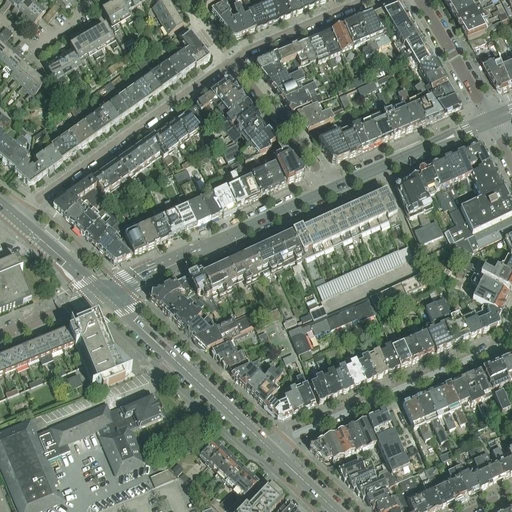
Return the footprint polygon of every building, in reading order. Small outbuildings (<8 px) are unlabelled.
[(10,6),(14,0),(3,0),(7,3),(0,11),(0,12),(3,15),(11,7),(10,6)] [(18,13),(29,0),(14,0),(10,6),(11,7),(15,10),(11,13),(16,17),(19,13),(18,13)] [(26,20),(37,7),(29,0),(18,13),(19,13),(23,17),(20,20),(23,23),(26,20)] [(53,0),(66,10),(67,8),(70,6),(73,9),(76,5),(70,0),(70,1),(68,0),(53,0)] [(132,24),(126,14),(119,3),(116,5),(112,0),(102,6),(105,11),(101,13),(114,35),(118,33),(116,29),(126,23),(128,27),(132,24)] [(117,0),(119,3),(126,14),(135,9),(129,0),(117,0)] [(129,0),(135,9),(144,3),(141,0),(129,0)] [(151,10),(156,19),(172,10),(169,6),(173,3),(171,0),(168,0),(164,3),(158,6),(151,10)] [(192,0),(198,9),(204,6),(206,10),(221,2),(223,0),(192,0)] [(225,10),(227,9),(243,0),(232,0),(224,5),(210,13),(231,39),(232,40),(233,40),(234,41),(235,41),(236,41),(237,40),(240,39),(233,22),(231,21),(228,18),(230,16),(225,10)] [(259,8),(258,8),(267,28),(279,23),(270,3),(265,5),(262,0),(261,0),(257,2),(259,8)] [(283,0),(277,0),(270,3),(279,23),(290,18),(283,0)] [(297,0),(283,0),(290,18),(302,13),(297,0)] [(297,0),(302,13),(314,8),(310,0),(297,0)] [(443,0),(449,10),(469,1),(468,0),(443,0)] [(456,22),(476,13),(469,1),(449,10),(456,22)] [(249,17),(248,17),(255,33),(261,30),(263,30),(267,28),(258,8),(251,11),(248,3),(244,5),(249,17)] [(397,5),(373,15),(378,23),(386,19),(390,26),(406,17),(400,7),(397,5)] [(57,14),(60,11),(60,10),(55,6),(52,9),(57,14)] [(505,15),(501,6),(497,8),(499,12),(492,15),(495,20),(498,18),(505,15)] [(37,7),(26,20),(30,23),(27,27),(31,30),(46,14),(37,7)] [(176,7),(172,10),(156,19),(162,27),(177,19),(174,14),(179,12),(176,7)] [(237,20),(233,22),(240,39),(255,33),(248,17),(244,19),(239,8),(233,10),(237,20)] [(57,14),(52,9),(48,13),(54,18),(57,14)] [(54,18),(48,13),(45,16),(51,21),(54,18)] [(456,22),(462,33),(482,24),(476,13),(456,22)] [(505,15),(498,18),(501,24),(508,21),(505,15)] [(181,16),(177,19),(162,27),(168,37),(182,29),(179,23),(184,21),(181,16)] [(371,16),(358,22),(373,56),(378,54),(373,41),(385,36),(371,16)] [(390,26),(396,37),(413,28),(406,17),(390,26)] [(352,49),(359,46),(365,60),(373,56),(358,22),(343,28),(352,49)] [(506,24),(487,32),(482,24),(462,33),(468,43),(488,35),(491,41),(492,41),(491,39),(499,36),(498,32),(508,28),(506,24)] [(91,36),(87,38),(100,60),(104,58),(100,51),(110,45),(114,52),(118,49),(115,43),(106,28),(101,30),(98,25),(88,31),(91,36)] [(330,33),(340,56),(353,51),(352,49),(343,28),(330,33)] [(396,37),(403,48),(396,52),(397,52),(420,40),(413,28),(396,37)] [(0,43),(9,32),(6,29),(0,36),(0,43)] [(186,31),(177,38),(181,42),(180,42),(189,53),(198,46),(186,31)] [(13,35),(9,32),(0,43),(0,59),(10,48),(5,44),(13,35)] [(328,61),(329,61),(335,76),(340,73),(334,59),(340,56),(330,33),(318,39),(328,61)] [(100,60),(87,38),(84,40),(81,35),(71,42),(74,46),(69,49),(72,53),(73,52),(82,68),(82,70),(86,68),(82,61),(93,55),(96,62),(100,60)] [(491,41),(488,35),(468,43),(473,51),(487,45),(486,44),(491,41)] [(148,46),(154,42),(152,38),(145,41),(148,46)] [(307,43),(315,63),(316,63),(317,66),(328,61),(318,39),(307,43)] [(397,52),(404,63),(427,52),(420,40),(397,52)] [(0,63),(6,68),(25,46),(21,43),(14,52),(10,48),(0,59),(0,63)] [(295,49),(308,66),(315,63),(307,43),(295,49)] [(28,49),(25,46),(6,68),(13,75),(10,78),(11,78),(25,61),(21,58),(28,49)] [(198,46),(189,53),(186,55),(185,54),(184,53),(183,54),(194,69),(195,70),(207,62),(208,58),(198,46)] [(302,69),(308,66),(295,49),(280,55),(284,65),(292,61),(295,69),(301,67),(302,69)] [(73,52),(72,53),(67,55),(65,51),(61,54),(63,58),(72,73),(81,68),(82,70),(82,68),(73,52)] [(194,69),(183,54),(182,55),(171,62),(164,52),(159,55),(167,66),(177,81),(181,79),(182,79),(185,77),(185,76),(194,69)] [(427,52),(404,63),(408,69),(411,73),(412,74),(417,70),(418,71),(434,63),(427,52)] [(510,63),(503,66),(511,89),(511,52),(507,55),(510,63)] [(270,71),(280,67),(280,66),(284,65),(280,55),(276,56),(265,61),(270,71)] [(52,59),(54,63),(63,78),(72,73),(63,58),(59,60),(56,56),(52,59)] [(511,89),(503,66),(500,68),(496,58),(481,65),(498,93),(498,94),(502,95),(511,90),(511,89)] [(137,66),(143,74),(150,69),(144,60),(137,66)] [(18,85),(29,72),(25,68),(29,64),(25,61),(11,78),(15,82),(10,88),(13,90),(18,85)] [(270,71),(265,61),(256,65),(255,69),(260,75),(270,71)] [(54,83),(63,78),(54,63),(50,66),(47,62),(43,64),(54,83)] [(418,71),(425,83),(441,75),(434,63),(418,71)] [(120,71),(120,70),(116,65),(108,69),(112,76),(120,71)] [(177,81),(167,66),(150,78),(160,93),(171,86),(172,86),(175,84),(175,83),(177,81)] [(266,83),(285,75),(281,76),(279,70),(280,67),(270,71),(260,75),(266,83)] [(21,97),(26,91),(37,78),(33,75),(36,71),(33,68),(29,72),(18,85),(22,89),(17,94),(21,97)] [(328,84),(322,68),(319,69),(321,75),(319,76),(322,84),(324,85),(328,84)] [(380,78),(376,70),(369,73),(373,81),(380,78)] [(266,83),(275,94),(295,85),(303,81),(300,74),(287,79),(285,75),(266,83)] [(25,101),(28,104),(45,85),(41,81),(44,77),(40,75),(37,78),(26,91),(30,95),(25,101)] [(425,83),(429,90),(425,92),(428,96),(447,85),(441,75),(425,83)] [(387,77),(380,81),(382,86),(390,83),(387,77)] [(160,93),(150,78),(133,89),(144,105),(147,102),(149,103),(152,101),(152,99),(160,93)] [(374,83),(357,91),(360,99),(377,91),(374,83)] [(101,112),(100,113),(111,128),(114,126),(116,127),(118,125),(118,123),(128,116),(117,101),(113,95),(117,92),(111,84),(104,89),(110,97),(108,98),(112,104),(101,112)] [(200,114),(215,102),(220,108),(237,94),(232,88),(231,88),(231,87),(229,85),(227,85),(222,88),(219,90),(210,97),(188,112),(189,114),(199,126),(204,122),(200,114)] [(284,105),(310,94),(314,92),(311,85),(297,91),(295,85),(275,94),(284,105)] [(428,96),(435,106),(453,97),(447,85),(428,96)] [(444,118),(435,106),(428,96),(425,92),(424,93),(421,87),(413,91),(421,105),(417,107),(426,126),(436,121),(444,118)] [(142,106),(144,105),(133,89),(117,101),(128,116),(138,109),(139,110),(142,108),(142,106)] [(398,94),(414,131),(426,126),(417,107),(415,101),(409,104),(404,92),(398,94)] [(237,94),(220,108),(229,119),(235,115),(239,120),(249,110),(237,94)] [(312,99),(310,94),(284,105),(289,112),(289,111),(293,116),(311,108),(323,103),(320,96),(312,99)] [(381,94),(377,96),(382,108),(386,106),(381,94)] [(390,113),(390,114),(394,124),(387,127),(393,140),(414,131),(398,94),(397,95),(402,107),(393,111),(395,116),(392,117),(390,113)] [(346,113),(351,111),(345,97),(339,99),(345,113),(346,113)] [(453,97),(435,106),(444,118),(459,112),(460,109),(460,108),(453,97)] [(77,108),(73,110),(94,140),(104,133),(106,134),(109,131),(109,130),(111,128),(100,113),(87,123),(77,108)] [(308,135),(332,125),(328,115),(320,119),(316,109),(295,118),(308,135)] [(343,114),(341,109),(331,113),(333,119),(343,114)] [(85,147),(94,140),(73,110),(70,113),(80,128),(67,137),(78,152),(80,150),(82,150),(85,148),(85,147)] [(235,115),(229,119),(225,122),(231,128),(234,126),(243,136),(258,124),(260,123),(249,110),(239,120),(235,115)] [(394,124),(390,114),(370,122),(380,146),(393,140),(387,127),(394,124)] [(177,122),(176,123),(188,140),(194,136),(195,137),(201,133),(187,116),(187,115),(182,118),(180,118),(177,120),(177,122)] [(8,120),(2,127),(5,130),(11,123),(8,120)] [(380,146),(370,122),(358,128),(362,138),(354,141),(360,154),(380,146)] [(183,144),(184,144),(188,149),(192,147),(188,141),(187,140),(188,140),(176,123),(172,125),(165,130),(177,146),(182,143),(183,144)] [(243,136),(250,146),(251,147),(266,134),(263,130),(264,129),(260,124),(259,125),(258,124),(243,136)] [(358,128),(337,136),(347,160),(360,154),(354,141),(362,138),(358,128)] [(154,138),(168,157),(172,154),(170,152),(177,148),(176,147),(177,146),(165,130),(164,131),(163,130),(159,133),(159,134),(154,138)] [(41,134),(43,137),(47,142),(50,140),(44,132),(41,134)] [(12,145),(0,158),(0,159),(3,162),(3,164),(6,166),(7,166),(16,173),(26,162),(28,160),(16,150),(20,145),(24,148),(27,144),(30,147),(31,139),(23,133),(21,136),(12,145)] [(251,147),(250,146),(240,154),(236,146),(222,153),(227,165),(242,158),(245,164),(259,158),(270,153),(269,148),(276,143),(267,133),(266,134),(251,147)] [(0,158),(12,145),(0,135),(0,158)] [(335,165),(347,160),(337,136),(318,146),(317,146),(331,164),(335,166),(335,165)] [(78,152),(67,137),(51,149),(62,163),(71,157),(73,157),(76,155),(75,153),(78,152)] [(167,157),(168,157),(154,138),(149,141),(148,141),(144,144),(144,146),(143,146),(153,161),(158,157),(166,167),(167,169),(172,165),(171,163),(167,157)] [(126,158),(137,172),(153,161),(143,146),(140,148),(138,147),(135,150),(136,151),(126,158)] [(479,147),(467,152),(471,159),(474,158),(484,153),(485,153),(482,149),(482,148),(479,147)] [(51,149),(39,157),(32,148),(31,155),(34,161),(46,176),(62,164),(61,163),(62,163),(51,149)] [(464,179),(470,177),(467,169),(474,166),(471,159),(467,152),(455,157),(464,179)] [(490,165),(484,153),(474,158),(475,161),(474,161),(475,163),(477,163),(479,169),(490,165)] [(285,156),(284,157),(274,162),(275,164),(285,188),(301,181),(302,181),(303,176),(300,174),(300,173),(286,156),(285,156)] [(442,163),(453,186),(460,184),(464,193),(468,190),(464,179),(455,157),(442,163)] [(108,169),(120,184),(137,172),(126,158),(117,165),(115,164),(112,166),(112,168),(109,170),(109,169),(108,169)] [(30,187),(31,172),(28,168),(30,165),(26,162),(16,173),(14,175),(28,186),(30,187)] [(192,167),(191,165),(190,163),(182,168),(185,171),(192,167)] [(230,166),(228,167),(246,206),(258,200),(249,180),(244,182),(236,163),(230,166)] [(463,209),(458,198),(453,186),(442,163),(430,168),(430,169),(448,212),(450,216),(463,209)] [(285,188),(275,164),(261,170),(273,194),(285,188)] [(463,209),(502,190),(490,164),(490,165),(479,169),(475,171),(476,174),(470,177),(476,190),(469,193),(465,195),(458,198),(463,209)] [(224,190),(234,211),(246,206),(228,167),(224,169),(227,177),(232,187),(225,191),(225,190),(224,190)] [(44,178),(37,168),(31,172),(30,187),(31,187),(44,178)] [(98,176),(109,192),(120,184),(108,169),(98,176)] [(444,214),(448,212),(430,169),(424,171),(422,171),(417,173),(417,175),(418,177),(426,197),(427,199),(435,196),(444,214)] [(273,194),(261,170),(249,176),(260,199),(273,194)] [(187,207),(197,228),(209,223),(185,171),(173,177),(187,207)] [(185,171),(209,223),(221,217),(211,196),(200,201),(186,171),(185,171)] [(141,178),(146,186),(150,184),(144,175),(141,178)] [(109,202),(115,200),(109,192),(98,176),(91,181),(103,196),(109,202)] [(141,185),(142,188),(146,186),(141,178),(139,176),(134,179),(138,186),(141,185)] [(427,199),(426,197),(418,177),(415,178),(414,177),(413,177),(412,177),(411,177),(411,178),(410,178),(410,179),(410,180),(409,180),(408,181),(408,182),(397,187),(396,190),(395,192),(407,218),(407,219),(408,220),(417,216),(422,229),(430,226),(428,221),(425,222),(422,214),(423,214),(425,214),(430,212),(431,210),(432,210),(427,199)] [(80,205),(87,200),(84,197),(94,189),(89,183),(55,207),(55,210),(64,219),(80,205)] [(161,187),(159,183),(150,187),(152,191),(161,187)] [(234,211),(224,190),(211,196),(221,217),(234,211)] [(463,209),(450,216),(456,229),(448,233),(455,248),(472,256),(473,256),(472,254),(511,236),(509,232),(511,230),(511,209),(502,190),(463,209)] [(386,193),(376,197),(389,225),(388,225),(391,231),(401,226),(396,215),(386,193)] [(380,229),(388,225),(389,225),(376,197),(367,202),(380,229)] [(88,201),(87,200),(80,205),(64,219),(71,225),(72,224),(75,228),(91,212),(87,208),(85,210),(81,206),(88,201)] [(367,202),(358,206),(370,234),(380,229),(367,202)] [(93,209),(91,212),(75,228),(86,237),(98,224),(106,215),(111,210),(108,205),(99,214),(93,209)] [(162,219),(172,240),(184,234),(175,213),(171,205),(167,207),(166,209),(168,215),(170,215),(162,219)] [(361,238),(370,234),(358,206),(348,210),(361,238)] [(197,228),(187,207),(175,213),(184,234),(197,228)] [(96,247),(97,246),(117,224),(111,210),(106,215),(111,220),(105,227),(103,228),(98,224),(86,237),(93,244),(94,243),(96,245),(95,247),(96,247)] [(348,210),(339,215),(351,242),(361,238),(348,210)] [(149,225),(159,246),(172,240),(162,219),(161,219),(158,212),(153,214),(156,221),(149,225)] [(342,246),(351,242),(339,215),(329,219),(342,246)] [(329,219),(320,223),(333,251),(342,246),(329,219)] [(323,255),(333,251),(320,223),(311,228),(323,255)] [(104,255),(105,257),(117,245),(117,244),(118,242),(113,237),(114,235),(121,232),(117,224),(97,246),(100,248),(99,250),(104,255)] [(442,238),(436,224),(430,226),(422,229),(414,233),(420,247),(442,238)] [(159,246),(149,225),(136,230),(146,252),(159,246)] [(122,233),(133,258),(146,252),(136,230),(134,232),(132,228),(122,233)] [(311,228),(301,232),(314,259),(323,255),(311,228)] [(305,264),(314,259),(301,232),(292,236),(292,237),(302,259),(301,259),(303,263),(304,262),(305,264)] [(291,236),(278,242),(285,259),(288,265),(301,259),(302,259),(292,237),(291,237),(291,236)] [(511,252),(511,237),(502,242),(504,247),(506,246),(510,254),(511,252)] [(279,262),(285,259),(278,242),(266,248),(276,271),(281,268),(279,262)] [(130,256),(117,245),(105,257),(113,265),(113,266),(117,266),(117,265),(130,256)] [(266,248),(254,254),(261,271),(267,268),(270,274),(276,271),(266,248)] [(398,253),(404,266),(410,263),(411,261),(411,258),(407,249),(398,253)] [(404,266),(398,253),(389,257),(395,270),(404,266)] [(254,274),(261,271),(254,254),(241,260),(251,282),(257,280),(254,274)] [(395,270),(389,257),(380,261),(386,274),(395,270)] [(499,265),(496,269),(511,277),(511,260),(506,258),(501,266),(499,265)] [(0,316),(30,304),(27,294),(18,274),(14,264),(13,261),(12,260),(0,264),(0,316)] [(241,260),(229,265),(236,282),(242,279),(245,285),(251,282),(241,260)] [(386,274),(380,261),(371,265),(377,278),(386,274)] [(470,275),(473,267),(463,262),(459,270),(467,274),(470,275)] [(229,265),(215,272),(225,294),(231,291),(229,286),(236,282),(229,265)] [(377,278),(371,265),(362,270),(368,282),(377,278)] [(511,277),(496,269),(490,266),(486,274),(482,272),(480,276),(471,272),(470,274),(479,278),(508,293),(509,291),(510,292),(511,288),(511,277)] [(353,274),(359,286),(368,282),(362,270),(353,274)] [(464,281),(467,274),(459,270),(456,277),(464,281)] [(215,272),(203,277),(211,298),(216,296),(217,298),(225,294),(215,272)] [(172,285),(175,293),(177,299),(181,302),(182,302),(184,301),(185,302),(191,299),(196,305),(199,302),(212,313),(216,309),(211,298),(203,277),(202,275),(197,277),(196,274),(187,278),(172,285)] [(359,286),(353,274),(344,278),(349,291),(359,286)] [(370,299),(375,311),(376,311),(376,310),(428,287),(429,287),(424,274),(370,299)] [(488,310),(499,316),(499,314),(500,314),(501,313),(502,312),(502,311),(502,310),(503,309),(503,308),(504,306),(502,305),(507,295),(472,277),(469,282),(470,285),(478,289),(472,302),(482,307),(488,310)] [(349,291),(344,278),(335,282),(340,295),(349,291)] [(325,286),(331,299),(340,295),(335,282),(325,286)] [(172,295),(175,293),(172,285),(159,291),(151,295),(149,301),(158,309),(164,303),(172,295)] [(331,299),(325,286),(316,290),(322,303),(331,299)] [(460,295),(447,290),(451,299),(458,296),(460,295)] [(181,302),(177,299),(175,293),(172,295),(164,303),(158,309),(166,317),(181,302)] [(314,323),(288,334),(298,358),(301,357),(310,353),(304,339),(306,335),(307,335),(308,339),(314,336),(315,339),(356,321),(358,325),(377,317),(369,299),(327,318),(314,323)] [(182,302),(181,302),(166,317),(175,325),(190,310),(192,308),(185,302),(184,301),(182,302)] [(314,301),(306,305),(310,313),(309,313),(310,316),(312,321),(314,323),(327,318),(322,307),(318,309),(316,305),(314,301)] [(413,302),(405,306),(407,312),(415,308),(413,302)] [(434,306),(452,349),(468,342),(468,341),(459,320),(460,320),(456,310),(448,314),(443,302),(434,306)] [(426,334),(436,355),(452,349),(434,306),(425,310),(434,331),(426,334)] [(472,315),(481,336),(483,335),(484,335),(487,334),(488,333),(500,328),(497,322),(500,317),(498,316),(499,316),(488,310),(482,307),(481,311),(482,313),(474,317),(473,315),(472,315)] [(175,325),(183,333),(196,321),(200,316),(192,308),(190,310),(175,325)] [(233,311),(236,319),(247,314),(244,309),(239,311),(238,308),(233,311)] [(264,328),(281,321),(277,311),(260,319),(264,328)] [(210,351),(234,340),(238,338),(243,335),(246,334),(256,329),(249,315),(235,322),(232,316),(222,321),(224,326),(215,331),(192,341),(206,353),(210,351)] [(459,320),(468,341),(470,340),(472,341),(475,339),(475,338),(481,336),(472,315),(460,320),(459,320)] [(310,316),(300,320),(302,325),(312,321),(310,316)] [(183,333),(192,341),(215,331),(212,324),(211,323),(207,319),(201,326),(196,321),(183,333)] [(286,331),(297,326),(295,321),(283,325),(286,331)] [(75,346),(84,368),(110,356),(96,322),(73,331),(71,325),(70,325),(73,330),(73,331),(69,332),(75,346)] [(75,346),(69,332),(73,331),(73,330),(69,332),(67,328),(66,328),(67,330),(56,335),(55,333),(62,351),(74,346),(75,346)] [(410,334),(422,362),(434,356),(422,330),(417,332),(418,333),(412,336),(411,334),(410,334)] [(51,356),(62,351),(55,333),(55,335),(44,340),(43,338),(51,356)] [(400,341),(411,366),(422,362),(410,334),(406,336),(407,338),(400,341)] [(269,343),(265,335),(258,338),(262,346),(269,343)] [(373,342),(371,335),(361,339),(363,346),(373,342)] [(32,343),(31,343),(39,361),(51,356),(43,338),(44,340),(33,344),(32,343)] [(389,347),(399,370),(400,371),(411,366),(400,341),(395,341),(396,343),(389,346),(389,347)] [(219,365),(221,363),(236,356),(234,351),(236,349),(233,342),(211,352),(211,354),(211,356),(212,359),(216,360),(219,365)] [(27,366),(39,361),(31,343),(32,345),(21,349),(20,347),(27,366)] [(8,352),(16,370),(27,366),(20,347),(19,348),(20,350),(9,354),(8,352)] [(399,370),(389,347),(378,352),(388,375),(390,375),(393,374),(394,373),(399,370)] [(0,365),(4,375),(16,370),(8,352),(9,354),(0,357),(0,365)] [(388,375),(378,352),(367,357),(376,380),(377,379),(379,380),(381,379),(382,377),(388,375)] [(239,355),(236,356),(221,363),(222,364),(221,366),(223,370),(224,370),(225,371),(227,370),(229,375),(246,367),(244,362),(247,361),(244,353),(239,355)] [(112,355),(110,356),(84,368),(92,388),(131,372),(131,371),(112,354),(113,355),(112,355)] [(326,360),(325,355),(314,360),(315,364),(326,360)] [(293,356),(282,360),(285,367),(295,362),(293,356)] [(376,380),(367,357),(354,363),(364,385),(366,385),(367,385),(369,384),(370,382),(376,380)] [(508,386),(511,384),(511,358),(499,364),(508,386)] [(364,385),(354,363),(343,367),(353,390),(354,390),(356,390),(359,389),(359,387),(364,385)] [(499,364),(481,372),(492,398),(500,415),(508,412),(501,395),(497,397),(495,391),(508,386),(499,364)] [(230,377),(243,389),(259,374),(255,370),(258,368),(256,365),(231,376),(230,377)] [(332,372),(342,395),(343,395),(345,395),(347,394),(348,392),(353,390),(343,367),(332,372)] [(259,374),(243,389),(245,391),(246,391),(246,392),(247,392),(247,393),(248,394),(249,394),(249,395),(253,398),(281,369),(279,368),(273,374),(271,371),(264,379),(259,374)] [(253,398),(263,408),(278,392),(273,387),(280,380),(278,378),(284,372),(281,369),(253,398)] [(321,377),(330,400),(332,399),(333,400),(336,399),(336,397),(342,395),(332,372),(321,377)] [(475,392),(472,394),(477,406),(483,420),(489,418),(484,407),(481,407),(480,404),(484,402),(484,401),(492,398),(481,372),(466,379),(470,387),(472,388),(473,388),(475,392)] [(308,383),(318,405),(320,405),(321,405),(324,404),(325,402),(330,400),(321,377),(308,383)] [(82,387),(78,378),(67,383),(71,392),(82,387)] [(294,393),(303,413),(314,408),(302,378),(296,380),(300,391),(294,393)] [(451,386),(449,387),(460,412),(470,407),(470,408),(477,406),(472,394),(469,395),(467,390),(468,390),(468,387),(465,380),(456,384),(455,383),(454,383),(453,383),(452,384),(452,385),(451,385),(451,386)] [(449,387),(437,392),(449,417),(455,414),(460,428),(467,426),(460,412),(449,387)] [(283,399),(283,400),(291,418),(292,418),(292,417),(293,417),(294,417),(295,417),(296,416),(297,415),(298,415),(303,413),(294,393),(293,391),(289,393),(290,395),(283,399)] [(282,396),(278,392),(263,408),(277,421),(283,422),(291,418),(283,400),(283,399),(282,396)] [(426,396),(437,421),(443,419),(449,433),(455,430),(449,417),(437,392),(426,396)] [(437,421),(426,396),(414,402),(425,427),(431,424),(440,446),(447,443),(437,421)] [(117,478),(146,465),(132,431),(138,429),(138,430),(162,420),(152,397),(110,415),(107,407),(36,436),(30,423),(0,434),(0,466),(19,511),(41,511),(65,503),(61,494),(56,496),(53,489),(58,487),(48,463),(70,453),(67,446),(98,433),(117,478)] [(425,427),(414,402),(402,407),(412,428),(418,425),(426,443),(432,441),(425,427)] [(400,431),(395,421),(396,421),(392,413),(388,414),(396,433),(400,431)] [(384,415),(367,422),(377,446),(385,464),(381,466),(383,471),(378,473),(380,478),(382,481),(385,479),(389,489),(398,486),(397,484),(411,478),(392,435),(391,435),(388,429),(389,428),(384,415)] [(366,451),(377,446),(367,422),(356,427),(366,451)] [(356,455),(366,451),(356,427),(345,432),(355,453),(356,455)] [(345,432),(334,436),(344,458),(355,453),(345,432)] [(334,436),(323,441),(331,461),(332,463),(344,458),(334,436)] [(323,441),(317,444),(327,463),(331,461),(323,441)] [(490,449),(495,460),(504,481),(511,477),(511,463),(510,458),(504,461),(497,445),(495,441),(488,444),(490,449)] [(317,444),(310,447),(309,451),(323,464),(327,463),(317,444)] [(466,454),(475,450),(472,445),(464,448),(466,454)] [(200,459),(209,467),(223,454),(214,446),(200,459)] [(457,457),(466,454),(464,448),(455,452),(457,457)] [(491,487),(479,460),(475,450),(469,453),(477,473),(472,476),(479,492),(491,487)] [(479,460),(491,487),(504,481),(495,460),(489,463),(484,452),(479,454),(481,459),(479,460)] [(209,467),(218,476),(231,462),(223,454),(209,467)] [(443,485),(453,505),(466,499),(454,470),(451,461),(446,464),(449,472),(447,473),(450,479),(443,481),(445,485),(443,485)] [(218,476),(226,484),(240,470),(231,462),(218,476)] [(343,483),(345,482),(364,474),(359,463),(339,472),(335,473),(336,473),(338,479),(340,479),(340,480),(341,479),(343,483)] [(176,467),(172,472),(178,477),(182,473),(176,467)] [(454,470),(466,499),(479,492),(472,476),(471,473),(465,476),(460,467),(454,470)] [(427,483),(440,511),(453,505),(443,485),(438,488),(432,475),(434,474),(432,469),(424,473),(428,482),(427,483)] [(226,484),(235,492),(248,478),(240,470),(226,484)] [(364,474),(345,482),(347,488),(348,487),(349,488),(349,489),(350,488),(352,492),(355,491),(355,492),(380,481),(380,480),(379,480),(374,470),(370,471),(364,474)] [(151,479),(155,489),(173,482),(169,471),(151,479)] [(186,486),(188,484),(191,482),(184,475),(180,480),(186,486)] [(257,486),(248,478),(235,492),(243,500),(257,486)] [(390,502),(376,509),(376,511),(398,511),(399,511),(402,511),(402,510),(409,507),(407,502),(405,498),(418,493),(412,479),(398,485),(402,494),(393,498),(394,501),(390,503),(390,502)] [(380,481),(355,492),(357,496),(359,497),(360,497),(364,500),(385,491),(380,481)] [(437,511),(440,511),(427,483),(422,485),(426,494),(419,497),(418,495),(425,511),(437,511)] [(192,489),(198,494),(203,490),(197,484),(192,489)] [(273,511),(283,502),(268,488),(248,509),(245,507),(240,511),(273,511)] [(0,511),(8,511),(0,490),(0,511)] [(205,500),(209,496),(203,490),(198,494),(205,500)] [(376,509),(390,502),(385,491),(364,500),(371,506),(372,510),(376,509)] [(425,511),(418,495),(416,496),(417,498),(407,502),(409,507),(410,511),(425,511)] [(210,505),(216,511),(219,508),(221,506),(215,500),(210,505)]
